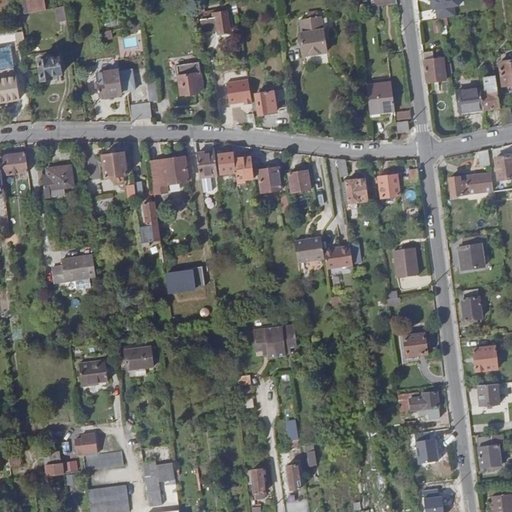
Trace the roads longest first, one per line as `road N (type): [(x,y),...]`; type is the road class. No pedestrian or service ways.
road 1 (residential): [(0,138),(118,130),(426,151)]
road 2 (residential): [(470,511),(426,151)]
road 3 (residential): [(426,151),(405,0)]
road 4 (residential): [(281,511),(266,388)]
